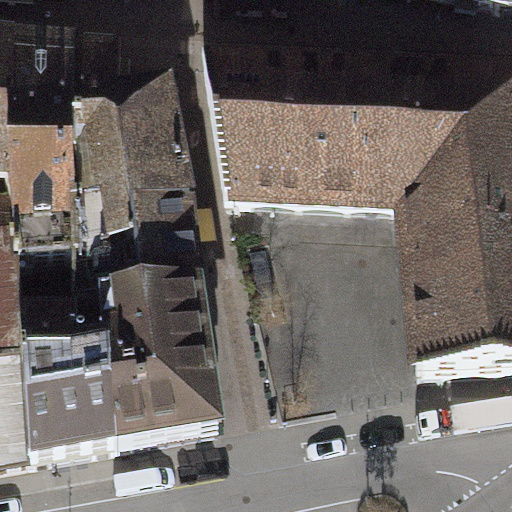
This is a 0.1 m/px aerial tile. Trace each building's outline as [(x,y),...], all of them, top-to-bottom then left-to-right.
[(390,0),(421,4),(498,15),(500,0),(390,0)] [(511,0),(500,0),(498,15),(511,16),(511,0)] [(0,478),(6,477),(34,472),(28,403),(23,314),(20,277),(9,171),(9,155),(12,52),(0,50),(0,478)] [(79,216),(135,211),(127,132),(127,105),(127,56),(82,51),(84,132),(79,216)] [(76,57),(12,52),(9,155),(9,171),(20,277),(74,272),(78,271),(70,197),(76,57)] [(405,220),(419,385),(511,379),(511,84),(464,82),(402,79),(337,76),(271,72),(206,69),(213,91),(228,210),(405,220)] [(127,132),(135,211),(202,204),(184,97),(127,105),(127,132)] [(107,313),(214,300),(202,204),(135,211),(79,216),(81,317),(107,313)] [(107,313),(124,463),(235,446),(214,300),(107,313)] [(107,313),(81,317),(81,325),(28,325),(32,374),(39,478),(124,463),(107,313)]
